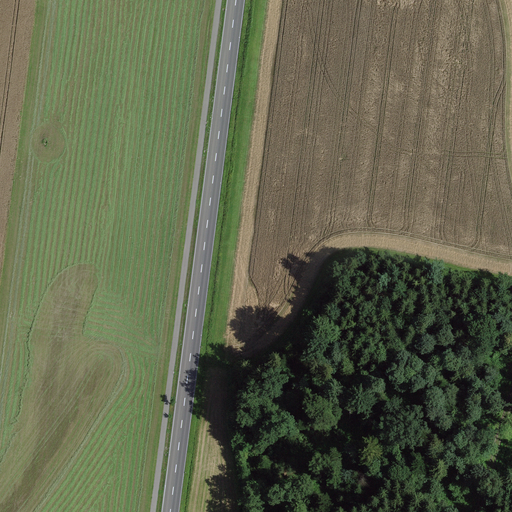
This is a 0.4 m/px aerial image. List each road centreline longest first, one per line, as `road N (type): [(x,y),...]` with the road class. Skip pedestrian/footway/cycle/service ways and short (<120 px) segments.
road 1 (secondary): [(237,0),(171,511)]
road 2 (track): [(511,395),(477,511)]
